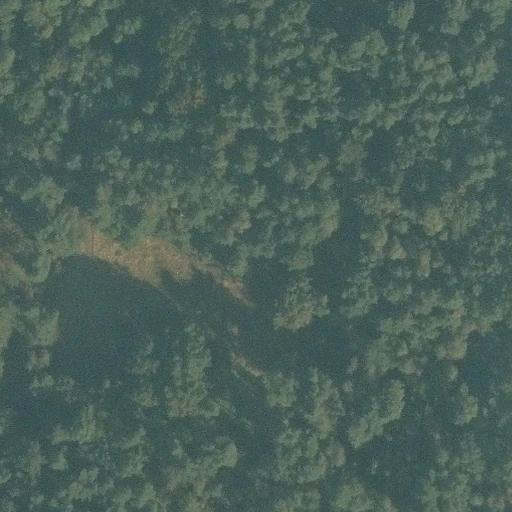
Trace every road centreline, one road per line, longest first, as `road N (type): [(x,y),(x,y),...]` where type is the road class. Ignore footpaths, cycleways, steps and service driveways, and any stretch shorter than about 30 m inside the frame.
road 1 (track): [(511,229),(82,125)]
road 2 (track): [(0,103),(82,125),(87,247),(86,276),(67,325),(0,428)]
